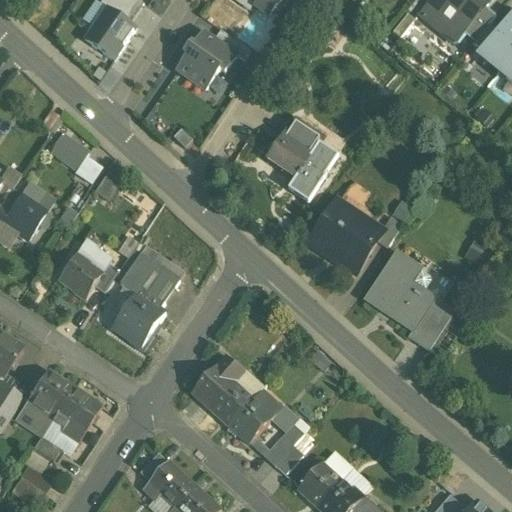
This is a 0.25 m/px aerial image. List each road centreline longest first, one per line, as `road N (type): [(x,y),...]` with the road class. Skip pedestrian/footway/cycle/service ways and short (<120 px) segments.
road 1 (tertiary): [(252,261),(511,490)]
road 2 (tertiary): [(106,121),(252,261)]
road 3 (residential): [(0,303),(150,399)]
road 4 (residential): [(252,261),(150,399)]
road 5 (residential): [(150,399),(275,511)]
road 6 (residential): [(106,121),(196,0)]
road 7 (residential): [(150,399),(78,511)]
